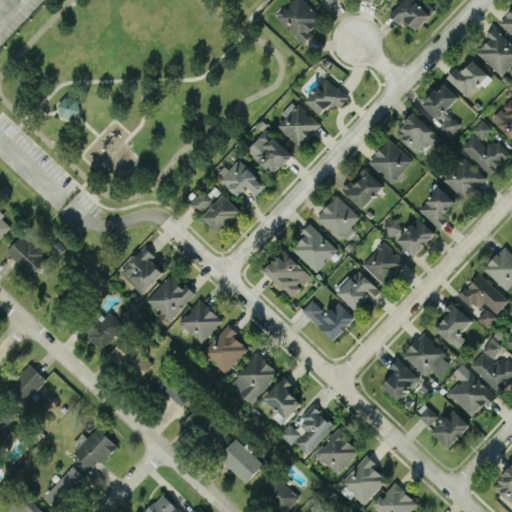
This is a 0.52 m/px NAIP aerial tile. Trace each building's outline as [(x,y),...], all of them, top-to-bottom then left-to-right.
[(301,41),(323,20),(305,0),(291,0),(276,15),(301,41)] [(399,23),(404,18),(416,30),(433,12),(419,0),(401,0),(389,13),(399,23)] [(511,7),(499,22),(511,33),(511,7)] [(477,52),(501,75),(511,62),(511,42),(494,25),(485,35),(489,39),(477,52)] [(489,73),(473,59),(462,71),(456,66),(447,77),(468,96),(489,73)] [(321,114),(332,102),(338,107),(348,96),(326,76),(305,99),(321,114)] [(438,118),(459,96),(444,81),(423,103),(438,118)] [(57,101),(61,117),(81,113),(77,96),(57,101)] [(491,118),(511,136),(511,98),(510,97),(491,118)] [(277,125),(300,146),(321,124),(294,99),(282,112),(285,116),(277,125)] [(453,134),(461,122),(444,111),(436,123),(453,134)] [(417,152),(428,141),(433,146),(442,137),(415,112),(395,132),(417,152)] [(493,128),(482,118),(471,129),(482,140),(493,128)] [(247,149),(274,174),(293,153),(266,128),(247,149)] [(460,147),(491,174),(511,151),(495,137),(487,146),(473,133),(460,147)] [(368,161),(391,182),(413,159),(390,138),(368,161)] [(486,177),(465,155),(443,177),(464,199),(486,177)] [(224,164),(216,174),(239,195),(248,186),(256,194),(266,184),(238,158),(229,168),(224,164)] [(384,186),(369,170),(357,181),(353,177),(342,187),(361,208),(384,186)] [(439,228),(449,218),(444,214),(456,201),(440,185),(418,208),(439,228)] [(190,203),(202,214),(215,199),(203,188),(190,203)] [(202,216),(220,232),(241,209),(223,193),(202,216)] [(354,228),(351,225),(360,217),(338,195),(316,215),(341,241),(354,228)] [(0,237),(12,224),(0,212),(0,237)] [(414,255),(436,232),(419,216),(397,239),(414,255)] [(382,225),(390,236),(402,227),(394,217),(382,225)] [(317,271),(338,248),(312,224),(291,247),(317,271)] [(48,259),(37,247),(40,243),(26,230),(6,251),(32,276),(48,259)] [(385,285),(407,261),(383,240),(362,264),(385,285)] [(163,271),(151,259),(155,254),(145,245),(120,272),(142,293),(163,271)] [(511,252),(505,245),(483,266),(505,290),(511,283),(511,252)] [(292,296),(312,275),(284,249),(265,270),(292,296)] [(337,292),(356,309),(368,296),(372,300),(381,289),(358,268),(337,292)] [(460,293),(477,310),(484,302),(496,313),(508,300),(479,272),(460,293)] [(171,273),(147,298),(169,319),(193,294),(171,273)] [(83,300),(70,288),(59,300),(72,312),(83,300)] [(222,319),(200,298),(178,321),(201,342),(222,319)] [(302,309),(334,339),(356,316),(338,300),(326,312),(312,298),(302,309)] [(472,319),(451,300),(442,310),(447,315),(436,328),(457,348),(466,338),(460,333),(472,319)] [(497,318),(488,307),(477,316),(486,327),(497,318)] [(124,324),(108,309),(86,333),(102,348),(124,324)] [(202,351),(225,372),(248,348),(234,335),(237,331),(228,323),(202,351)] [(402,352),(424,375),(431,368),(438,375),(450,363),(443,356),(446,353),(424,331),(402,352)] [(493,357),(502,343),(490,336),(482,350),(493,357)] [(150,355),(122,337),(113,352),(141,370),(150,355)] [(248,402),(279,374),(258,351),(227,379),(248,402)] [(500,392),(511,378),(511,362),(504,356),(497,364),(482,351),(470,365),(500,392)] [(383,384),(399,399),(420,377),(398,357),(388,367),(394,372),(383,384)] [(447,392),(473,417),(495,394),(462,363),(453,372),(460,378),(447,392)] [(304,401),(282,378),(264,395),(286,418),(304,401)] [(0,440),(2,442),(19,409),(0,399),(0,440)] [(438,414),(425,402),(416,412),(430,424),(438,414)] [(279,434),(291,444),(294,441),(308,454),(335,424),(312,403),(300,416),(304,419),(297,427),(290,422),(279,434)] [(214,419),(198,405),(181,424),(197,438),(214,419)] [(449,447),(471,424),(454,408),(432,431),(449,447)] [(117,444),(98,426),(73,452),(92,470),(117,444)] [(360,451),(339,428),(315,451),(336,473),(360,451)] [(246,482),(263,464),(236,438),(219,456),(246,482)] [(341,482),(364,503),(386,478),(374,467),(377,463),(367,453),(341,482)] [(511,464),(493,485),(511,502),(511,464)] [(43,495),(54,508),(86,478),(74,465),(43,495)] [(258,492),(279,511),(283,511),(299,495),(275,473),(258,492)] [(381,511),(408,511),(418,502),(394,480),(372,503),(381,511)] [(45,511),(24,491),(3,511),(0,511),(45,511)] [(183,511),(163,492),(143,511),(183,511)] [(305,511),(328,511),(314,501),(305,511)]
